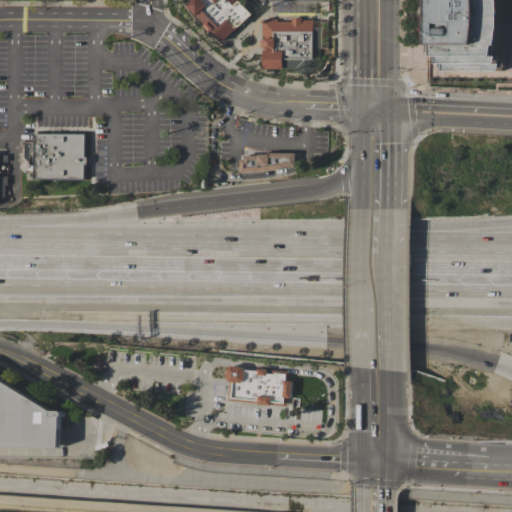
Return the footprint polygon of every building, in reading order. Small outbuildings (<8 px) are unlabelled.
[(188,5),(193,0),(239,0),(253,14),(240,27),(238,25),(236,27),(237,28),(224,41),(188,5)] [(511,0),(511,44),(509,45),(507,56),(503,70),(447,71),(445,0),(511,0)] [(265,19),(277,19),(277,21),(292,21),(292,18),(301,18),(301,20),(313,20),(313,22),(316,22),(316,27),(321,27),(321,48),(319,48),(319,70),(313,69),(313,72),(296,72),(296,69),(264,68),(264,48),(261,48),(261,39),(262,39),(262,22),(265,19)] [(33,165),(34,133),(85,134),(85,157),(87,157),(87,165),(85,164),(85,180),(34,179),(34,171),(28,171),(28,170),(24,173),(19,168),(20,165),(25,159),(24,158),(24,149),(28,149),(29,163),(31,165),(33,165)] [(32,141),(20,142),(21,172),(33,172),(32,141)] [(255,172),(255,171),(240,173),(240,159),(244,159),(244,155),(258,156),(258,154),(267,154),(267,152),(295,153),(295,165),(255,172)] [(258,371),(258,368),(268,369),(267,374),(273,374),(274,370),(290,372),(289,381),(293,381),(291,399),(287,398),(286,406),(271,404),(271,406),(258,405),(258,403),(228,400),(230,383),(227,379),(228,369),(232,366),(242,367),(245,370),(258,371)] [(0,377),(53,411),(63,411),(64,411),(65,413),(65,414),(65,415),(64,416),(63,416),(62,416),(61,447),(0,446),(0,377)]
